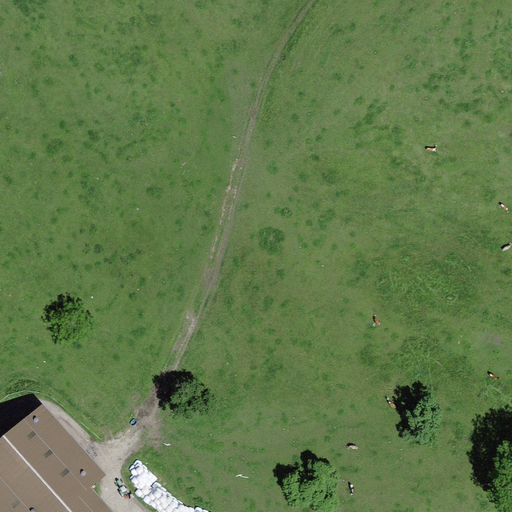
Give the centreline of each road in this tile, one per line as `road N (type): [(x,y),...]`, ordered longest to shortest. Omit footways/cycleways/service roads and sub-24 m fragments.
road 1 (track): [(313,0),(250,125),(207,280),(116,477)]
road 2 (track): [(116,477),(73,419),(38,400),(0,428)]
